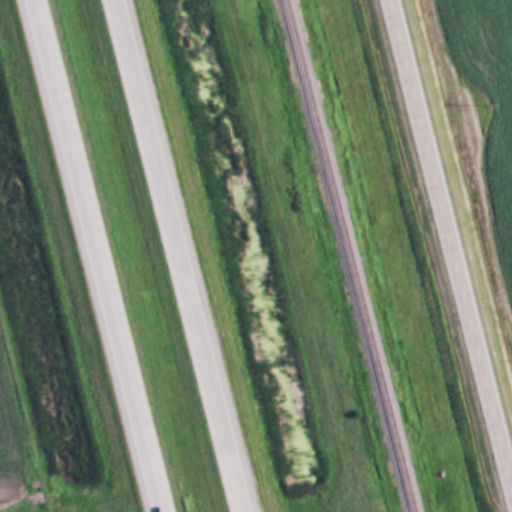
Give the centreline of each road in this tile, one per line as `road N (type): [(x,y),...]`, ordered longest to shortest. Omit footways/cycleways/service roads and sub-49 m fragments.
road 1 (motorway): [(39,0),(169,511)]
road 2 (motorway): [(242,511),(115,0)]
road 3 (tertiary): [(511,472),(389,0)]
